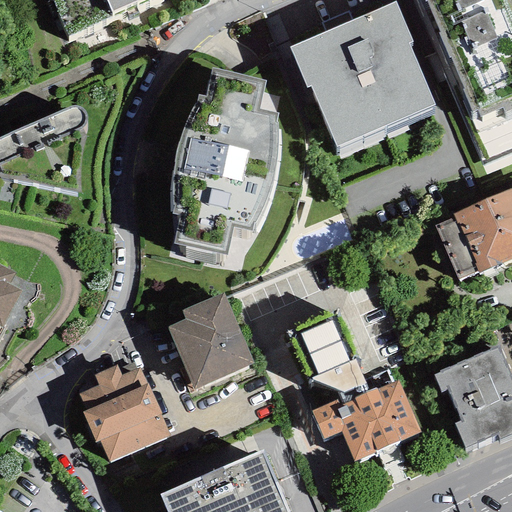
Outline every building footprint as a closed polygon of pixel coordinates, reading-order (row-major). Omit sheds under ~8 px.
[(53,0),(68,36),(113,16),(112,12),(138,0),(53,0)] [(423,0),(472,114),(478,111),(480,117),(501,108),(503,112),(511,108),(511,2),(511,0),(423,0)] [(394,4),(289,49),(306,89),(309,88),(335,148),(433,106),(407,46),(411,44),(394,4)] [(265,81),(212,69),(205,98),(199,97),(195,102),(189,111),(183,127),(177,142),(174,157),(173,169),(173,186),(173,200),(175,212),(180,213),(173,243),(227,256),(233,228),(252,230),(253,224),(261,215),(268,197),(271,188),(277,166),(279,148),(279,133),(277,113),(260,108),(265,81)] [(73,129),(0,158),(0,185),(82,153),(86,150),(87,146),(87,142),(86,137),(85,134),(81,131),(77,130),(73,129)] [(453,217),(434,225),(458,279),(477,271),(478,274),(511,259),(511,188),(452,215),(453,217)] [(16,292),(0,282),(0,347),(21,311),(9,304),(16,292)] [(184,320),(167,327),(194,390),(253,365),(222,294),(181,312),(184,320)] [(337,392),(342,405),(354,400),(354,398),(369,391),(356,359),(359,358),(336,311),(288,331),(310,379),(337,392)] [(440,373),(433,376),(440,392),(447,389),(460,421),(455,423),(465,448),(497,434),(499,440),(511,434),(511,379),(499,349),(497,350),(496,347),(438,371),(440,373)] [(99,386),(79,395),(86,410),(80,412),(94,443),(99,440),(110,464),(170,437),(140,369),(122,377),(117,366),(95,376),(99,386)] [(333,402),(310,412),(323,440),(340,433),(353,462),(375,453),(376,455),(399,445),(398,443),(420,433),(398,382),(378,391),(376,388),(369,391),(354,398),(354,400),(342,405),(339,406),(337,401),(333,402)] [(288,511),(263,452),(159,495),(166,511),(288,511)]
